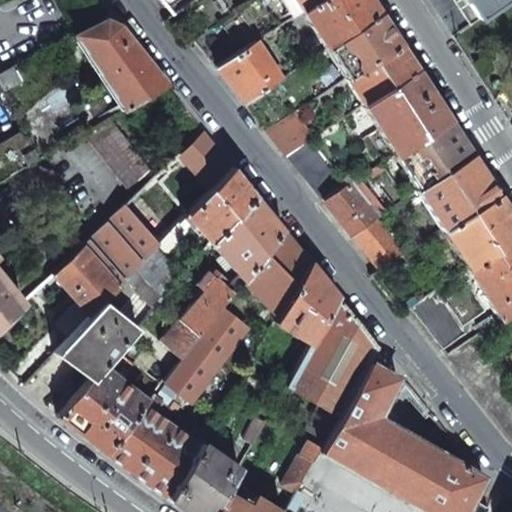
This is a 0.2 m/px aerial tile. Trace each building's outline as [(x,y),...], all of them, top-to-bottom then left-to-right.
[(179,0),(160,0),(168,8),(179,0)] [(280,0),(292,18),(300,12),(318,0),(280,0)] [(371,0),(318,0),(300,12),(325,49),(379,13),(371,0)] [(454,0),(470,24),(478,19),(506,0),(454,0)] [(389,28),(379,13),(325,49),(344,78),(398,43),(389,28)] [(141,55),(117,25),(105,20),(74,34),(125,108),(165,84),(141,55)] [(236,43),(220,22),(193,39),(210,61),(236,43)] [(274,37),(270,31),(262,37),(266,43),(274,37)] [(255,42),(216,67),(230,85),(244,103),(280,79),(255,42)] [(407,56),(398,43),(344,78),(361,105),(416,69),(407,56)] [(24,130),(39,158),(86,130),(37,52),(17,63),(40,102),(17,116),(24,130)] [(0,74),(0,84),(17,116),(40,102),(17,63),(0,74)] [(432,94),(416,69),(361,105),(393,155),(448,119),(432,94)] [(315,136),(297,109),(266,130),(286,155),(311,138),(315,136)] [(85,134),(129,190),(150,170),(111,119),(85,134)] [(460,137),(448,119),(393,155),(416,191),(471,155),(460,137)] [(24,130),(0,142),(0,180),(39,158),(24,130)] [(341,177),(311,138),(286,155),(323,200),(348,184),(347,183),(341,177)] [(484,174),(471,155),(416,191),(441,229),(497,193),(484,174)] [(383,170),(379,164),(368,171),(372,177),(383,170)] [(242,179),(231,166),(185,214),(209,242),(253,193),(242,179)] [(355,177),(350,170),(341,177),(347,183),(355,177)] [(384,211),(358,178),(348,184),(323,200),(336,217),(350,234),(377,216),(384,211)] [(267,210),(253,193),(209,242),(239,274),(242,278),(281,228),(267,210)] [(511,238),(511,216),(497,193),(441,229),(466,268),(511,238)] [(80,246),(116,287),(122,280),(155,246),(159,242),(142,222),(125,203),(80,246)] [(402,255),(377,216),(350,234),(364,252),(379,270),(402,255)] [(295,245),(281,228),(242,278),(277,316),(309,262),(295,245)] [(511,309),(511,238),(466,268),(494,312),(498,319),(511,309)] [(425,250),(420,243),(403,255),(409,261),(425,250)] [(55,325),(67,337),(101,301),(116,287),(80,246),(50,273),(75,301),(55,321),(55,325)] [(181,274),(155,246),(122,280),(133,291),(151,308),(181,274)] [(322,279),(309,262),(277,316),(273,322),(309,343),(336,296),(322,279)] [(0,321),(21,301),(0,275),(0,321)] [(231,293),(214,277),(177,319),(197,336),(219,307),(231,293)] [(133,291),(122,280),(116,287),(101,301),(114,311),(133,291)] [(465,333),(436,287),(408,306),(442,348),(465,333)] [(355,321),(336,296),(309,343),(287,379),(284,386),(318,406),(336,416),(367,361),(375,346),(355,321)] [(114,311),(101,301),(67,337),(53,352),(88,380),(101,365),(108,357),(116,348),(135,327),(114,311)] [(245,327),(219,307),(197,336),(180,358),(162,380),(187,400),(245,327)] [(498,319),(494,312),(475,325),(479,331),(498,319)] [(197,336),(177,319),(158,340),(180,358),(197,336)] [(271,324),(266,320),(262,327),(268,331),(271,324)] [(511,388),(471,337),(446,353),(482,399),(511,436),(511,388)] [(134,363),(116,348),(108,357),(126,372),(134,363)] [(395,377),(367,361),(336,416),(321,440),(318,446),(316,450),(423,511),(460,511),(481,476),(466,467),(426,445),(375,415),(386,394),(395,377)] [(146,401),(101,365),(88,380),(56,416),(98,449),(105,454),(144,404),(146,401)] [(407,384),(395,377),(386,394),(402,403),(410,389),(407,384)] [(160,402),(151,395),(146,401),(144,404),(153,411),(160,402)] [(153,411),(144,404),(105,454),(136,476),(166,498),(199,444),(187,436),(153,411)] [(336,416),(318,406),(304,429),(321,440),(336,416)] [(263,422),(255,416),(243,438),(251,443),(263,422)] [(470,462),(438,424),(426,445),(466,467),(470,462)] [(204,436),(193,427),(187,436),(199,444),(200,442),(204,436)] [(318,446),(306,439),(298,454),(309,461),(316,450),(318,446)] [(237,468),(200,442),(199,444),(166,498),(185,511),(211,511),(224,490),(237,468)] [(298,454),(296,453),(279,484),(286,489),(292,492),(309,461),(298,454)] [(482,511),(493,491),(481,476),(460,511),(482,511)] [(254,511),(224,490),(211,511),(280,511),(261,500),(254,511)]
